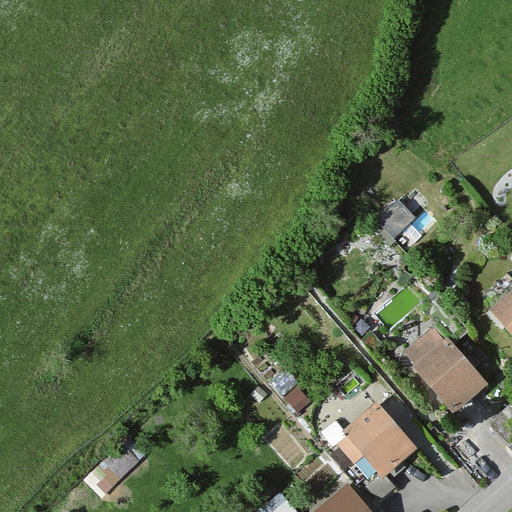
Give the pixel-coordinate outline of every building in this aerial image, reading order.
[(384,201),(378,234),(421,241),(427,209),(384,201)] [(511,287),(484,311),(511,345),(511,287)] [(479,381),(431,326),(399,354),(447,409),(479,381)] [(511,439),(511,399),(486,422),(505,445),(511,439)] [(410,447),(370,402),(337,431),(377,476),(410,447)] [(90,477),(108,493),(143,454),(125,438),(90,477)] [(363,511),(346,491),(320,511),(363,511)]
